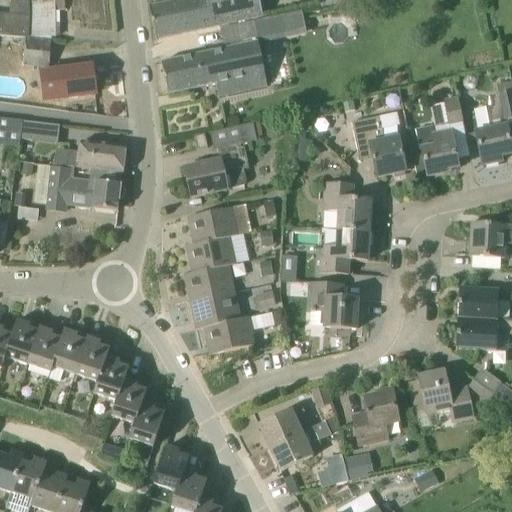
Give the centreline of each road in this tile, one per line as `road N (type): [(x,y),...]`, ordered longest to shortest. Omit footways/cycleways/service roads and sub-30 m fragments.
road 1 (residential): [(198,408),(395,350),(411,335),(420,224),(433,209),(511,191)]
road 2 (residential): [(115,283),(136,242),(146,146),(128,0)]
road 3 (residential): [(115,283),(198,408)]
road 4 (residential): [(198,408),(258,511)]
